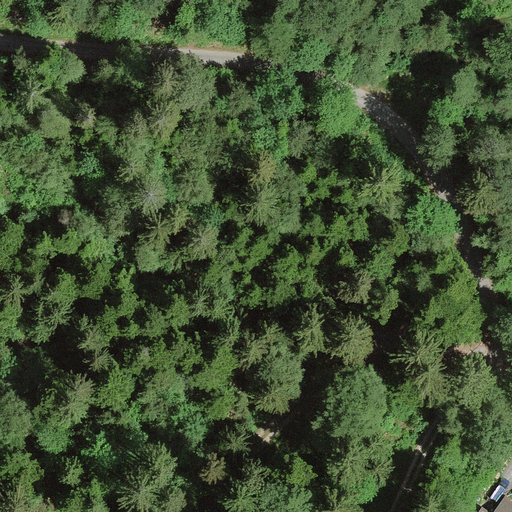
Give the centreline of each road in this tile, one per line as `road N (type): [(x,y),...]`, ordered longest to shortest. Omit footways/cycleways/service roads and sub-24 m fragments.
road 1 (unclassified): [(0,38),(258,62),(306,71),(371,100),(429,160),(458,209),(511,359)]
road 2 (track): [(511,359),(396,331),(290,408),(208,511)]
road 3 (track): [(511,359),(451,407),(396,511)]
